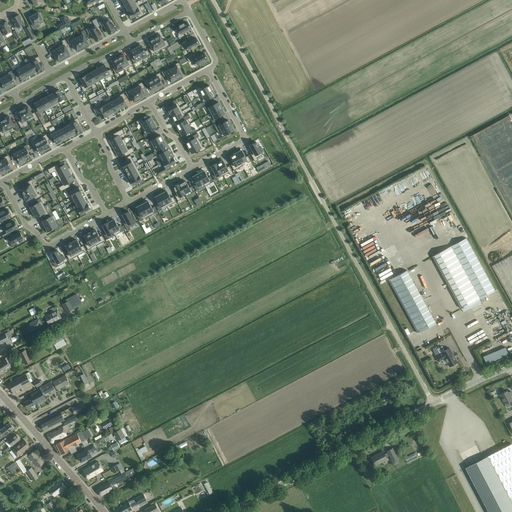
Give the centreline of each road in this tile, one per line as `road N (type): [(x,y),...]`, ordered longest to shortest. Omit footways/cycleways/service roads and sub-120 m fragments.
road 1 (unclassified): [(433,404),(212,0)]
road 2 (unclassified): [(228,511),(433,404)]
road 3 (secondary): [(103,511),(0,393)]
road 4 (residential): [(106,215),(44,245),(2,180)]
road 5 (residential): [(207,69),(243,138),(192,168)]
road 6 (residential): [(19,103),(131,42)]
road 7 (residential): [(124,30),(13,91)]
